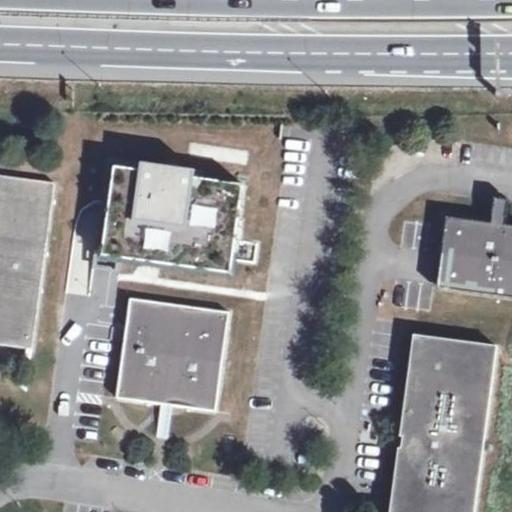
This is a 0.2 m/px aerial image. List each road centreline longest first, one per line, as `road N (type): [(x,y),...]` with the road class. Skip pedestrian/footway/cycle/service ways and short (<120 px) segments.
road 1 (trunk): [(0,46),(511,51)]
road 2 (residential): [(330,511),(341,498),(384,206),(415,179),(438,174),(511,184)]
road 3 (residential): [(259,511),(58,481),(13,484),(0,493)]
